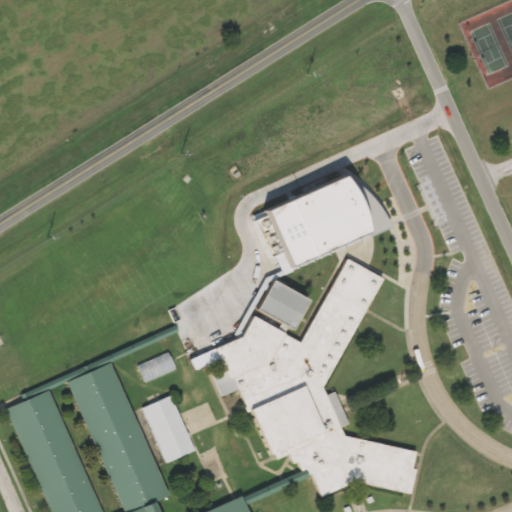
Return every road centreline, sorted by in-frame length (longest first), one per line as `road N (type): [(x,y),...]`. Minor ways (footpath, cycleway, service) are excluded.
road 1 (tertiary): [(0,222),(354,0)]
road 2 (residential): [(511,253),(397,0)]
